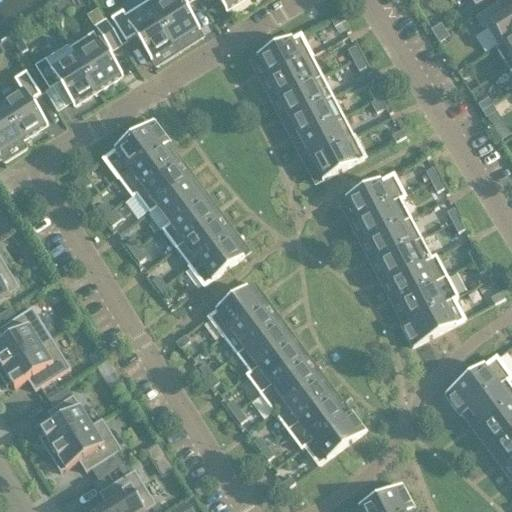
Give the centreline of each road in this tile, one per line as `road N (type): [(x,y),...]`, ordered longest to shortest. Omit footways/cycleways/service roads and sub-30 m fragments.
road 1 (residential): [(246,511),(43,181),(63,150),(297,0)]
road 2 (residential): [(361,0),(511,234)]
